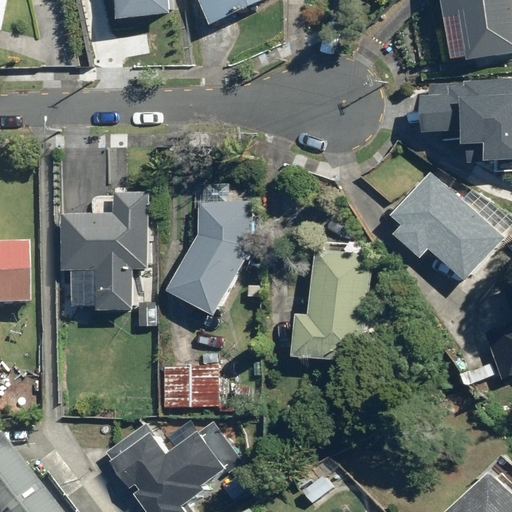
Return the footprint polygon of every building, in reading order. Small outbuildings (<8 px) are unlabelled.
[(8,0),(0,0),(0,30),(3,31),(8,0)] [(178,0),(123,0),(126,22),(181,18),(178,0)] [(207,0),(221,27),(277,0),(207,0)] [(511,0),(450,0),(464,66),(511,56),(511,0)] [(511,140),(511,91),(511,75),(428,76),(428,132),(469,132),(469,141),(511,140)] [(511,213),(478,190),(470,202),(437,172),(396,220),(407,230),(400,237),(430,263),(439,253),(475,283),(511,240),(511,237),(511,235),(511,213)] [(157,274),(157,193),(98,194),(98,215),(71,215),(70,271),(83,271),(83,316),(142,316),(142,329),(161,329),(161,304),(143,304),(143,274),(157,274)] [(207,201),(204,236),(174,294),(226,320),(260,253),(262,201),(207,201)] [(0,308),(30,308),(29,246),(0,246),(0,308)] [(379,255),(320,251),(316,316),(305,315),(302,359),(372,363),(379,255)] [(225,365),(170,364),(169,408),(225,409),(225,365)] [(153,422),(112,453),(156,511),(155,511),(198,511),(196,508),(253,466),(220,422),(177,454),(153,422)] [(0,440),(0,511),(71,511),(46,478),(34,487),(0,440)] [(511,511),(511,480),(503,471),(459,511),(511,511)]
